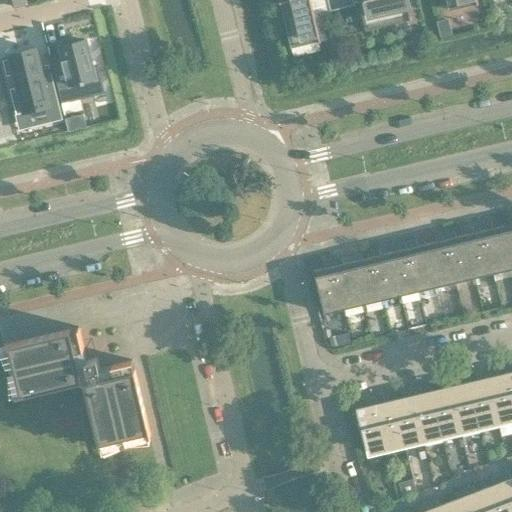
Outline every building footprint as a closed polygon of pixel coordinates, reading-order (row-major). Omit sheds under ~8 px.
[(11,0),(14,9),(28,5),(26,0),(11,0)] [(310,0),(289,0),(279,2),(279,4),(280,3),(291,48),(319,41),(319,42),(320,42),(310,0)] [(327,0),(330,11),(342,8),(339,0),(327,0)] [(352,0),(339,0),(342,8),(354,5),(352,0)] [(405,0),(362,0),(357,1),(357,3),(358,2),(365,30),(409,20),(410,21),(411,21),(405,0)] [(476,4),(475,0),(445,0),(448,10),(476,4)] [(62,57),(50,60),(61,103),(104,93),(97,66),(93,67),(86,40),(59,46),(62,57)] [(10,59),(2,61),(6,76),(13,74),(17,87),(9,89),(16,115),(49,106),(35,48),(9,55),(10,59)] [(511,229),(504,231),(503,226),(492,228),(491,221),(471,226),(473,233),(455,237),(453,230),(434,235),(436,242),(418,246),(416,239),(397,244),(398,250),(380,255),(379,248),(359,253),(361,259),(343,264),(341,257),(322,261),(324,268),(314,271),(324,313),(511,268),(511,229)] [(99,442),(149,431),(132,360),(99,368),(97,357),(87,360),(79,327),(8,344),(20,394),(81,379),(84,381),(99,442)] [(511,399),(506,373),(497,375),(495,368),(485,371),(497,420),(511,416),(511,399)] [(476,373),(477,380),(468,382),(478,424),(497,420),(485,371),(476,373)] [(468,382),(459,384),(458,377),(448,379),(460,429),(478,424),(468,382)] [(438,382),(440,388),(431,391),(441,433),(460,429),(448,379),(438,382)] [(431,391),(422,393),(420,386),(411,388),(422,438),(441,433),(431,391)] [(401,390),(403,397),(394,399),(404,442),(422,438),(411,388),(401,390)] [(383,395),(373,397),(385,447),(404,442),(394,399),(385,402),(383,395)] [(364,399),(365,406),(355,409),(365,451),(385,447),(373,397),(364,399)] [(511,477),(511,478),(508,471),(499,475),(511,509),(511,477)] [(511,511),(511,509),(499,475),(490,479),(492,485),(483,488),(492,511),(511,511)] [(492,511),(483,488),(475,492),(472,485),(463,489),(471,511),(492,511)] [(471,511),(463,489),(454,492),(456,499),(448,502),(451,511),(471,511)] [(451,511),(448,502),(439,505),(436,499),(427,502),(430,511),(451,511)] [(418,506),(420,511),(430,511),(427,502),(418,506)]
